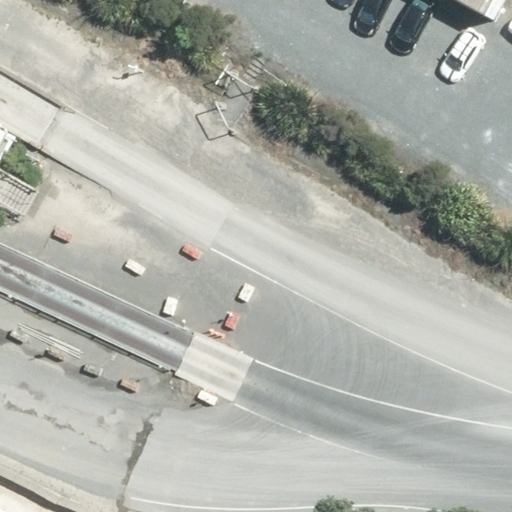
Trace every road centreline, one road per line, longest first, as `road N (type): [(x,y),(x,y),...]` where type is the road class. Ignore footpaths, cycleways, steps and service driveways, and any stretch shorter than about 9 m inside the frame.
road 1 (unknown): [(511,461),(331,505),(187,500),(0,456)]
road 2 (unknown): [(511,183),(193,0)]
